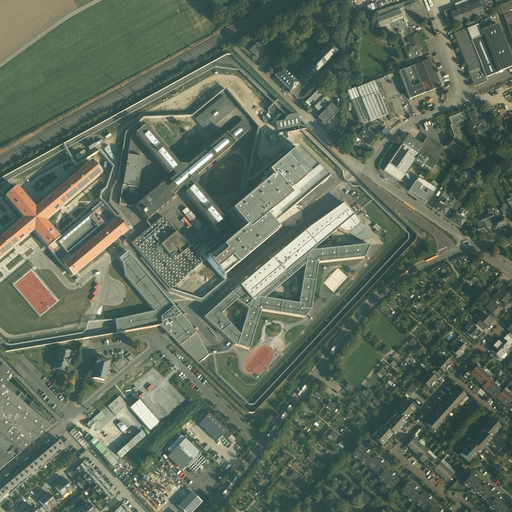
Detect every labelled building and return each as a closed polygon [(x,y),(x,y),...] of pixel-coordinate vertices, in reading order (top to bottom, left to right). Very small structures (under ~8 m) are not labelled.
[(412,0),(373,13),(375,19),(403,8),(417,2),(421,1),(421,0),(412,0)] [(468,0),(464,0),(454,4),(456,10),(471,4),(468,0)] [(429,20),(421,1),(417,2),(424,21),(429,20)] [(511,1),(499,7),(507,25),(511,23),(511,1)] [(403,8),(408,22),(410,27),(411,27),(415,25),(415,24),(419,22),(419,23),(424,21),(417,2),(403,8)] [(450,14),(455,25),(483,14),(478,2),(450,14)] [(407,22),(408,22),(403,8),(375,19),(379,29),(384,27),(389,25),(395,22),(397,27),(402,25),(404,29),(409,27),(407,22)] [(445,16),(449,27),(451,27),(453,27),(453,26),(454,25),(449,14),(445,16)] [(398,31),(399,31),(397,27),(395,22),(389,25),(392,32),(389,33),(390,35),(393,34),(397,33),(396,32),(397,32),(398,31)] [(404,30),(407,37),(415,34),(414,34),(411,27),(410,27),(408,22),(407,22),(409,27),(404,29),(403,29),(404,30)] [(481,67),(485,78),(511,67),(511,61),(497,25),(480,32),(482,36),(480,37),(470,41),(481,67)] [(475,26),(466,30),(470,41),(480,37),(475,26)] [(408,61),(411,59),(409,53),(408,53),(406,48),(410,47),(410,46),(407,37),(404,30),(399,32),(400,32),(400,33),(400,34),(399,34),(402,44),(402,46),(408,61)] [(453,35),(468,72),(481,67),(470,41),(466,30),(453,35)] [(408,53),(409,53),(419,49),(421,48),(419,43),(418,43),(417,41),(418,41),(415,34),(407,37),(410,46),(410,47),(406,48),(408,53)] [(257,43),(253,48),(252,47),(249,50),(249,51),(254,55),(256,58),(264,50),(261,47),(257,43)] [(297,77),(301,80),(303,82),(305,84),(336,52),(329,44),(313,60),(312,59),(310,61),(311,62),(297,77)] [(422,55),(419,49),(409,53),(411,59),(422,55)] [(429,59),(413,66),(424,94),(440,87),(435,74),(429,59)] [(409,100),(424,94),(413,66),(398,72),(409,100)] [(485,78),(481,67),(468,72),(474,87),(487,82),(485,78)] [(290,91),(291,91),(298,84),(297,83),(282,68),(274,76),(290,91)] [(380,79),(374,81),(388,115),(390,120),(396,118),(381,82),(380,79)] [(300,86),(303,82),(301,80),(297,83),(298,84),(291,91),(293,93),(292,94),(295,97),(299,93),(298,92),(300,86)] [(370,122),(388,115),(374,81),(356,89),(370,122)] [(355,88),(346,92),(350,101),(359,97),(355,88)] [(195,120),(205,132),(233,109),(223,96),(195,120)] [(350,101),(359,123),(368,120),(359,97),(350,101)] [(321,123),(324,126),(330,120),(338,112),(331,104),(317,118),(321,123)] [(489,131),(490,133),(495,131),(489,118),(485,120),(485,119),(478,122),(474,112),(467,114),(473,128),(476,127),(478,131),(484,129),(484,130),(488,128),(489,131)] [(284,121),(275,123),(277,132),(300,127),(297,114),(287,116),(284,120),(284,121)] [(451,125),(453,128),(457,127),(464,124),(462,119),(462,118),(460,114),(449,118),(451,125)] [(242,121),(225,135),(233,144),(250,131),(250,129),(244,122),(242,121)] [(116,194),(104,203),(127,230),(140,219),(158,204),(198,253),(178,269),(200,295),(221,278),(206,260),(210,257),(203,249),(210,243),(169,195),(208,162),(224,182),(235,173),(193,123),(182,132),(198,152),(160,184),(119,135),(107,145),(149,193),(131,208),(129,210),(116,194)] [(234,145),(233,144),(225,135),(225,134),(187,166),(178,165),(145,125),(134,134),(168,175),(171,172),(174,176),(162,187),(161,185),(134,208),(146,222),(172,199),(171,198),(183,187),(187,191),(184,194),(209,224),(211,226),(218,234),(228,225),(195,185),(196,177),(234,145)] [(452,139),(453,140),(457,142),(461,137),(458,129),(457,127),(453,128),(451,129),(454,136),(452,139)] [(356,138),(368,147),(375,136),(363,128),(356,138)] [(381,133),(386,136),(390,132),(384,128),(381,133)] [(274,132),(268,135),(273,145),(279,142),(274,132)] [(402,144),(416,153),(422,145),(408,136),(407,137),(404,141),(402,144)] [(433,165),(444,148),(427,137),(422,145),(416,153),(419,155),(433,165)] [(88,148),(91,151),(104,142),(102,138),(88,148)] [(464,147),(457,142),(453,140),(450,144),(453,146),(451,149),(459,155),(464,147)] [(129,141),(126,156),(121,187),(118,205),(125,206),(128,188),(136,189),(141,158),(136,158),(137,151),(129,141)] [(447,143),(444,148),(449,152),(451,149),(453,146),(450,144),(449,144),(447,143)] [(402,144),(388,165),(405,176),(415,161),(419,155),(416,153),(402,144)] [(265,217),(272,225),(328,179),(297,148),(284,158),(304,180),(288,193),(290,196),(265,217)] [(435,166),(438,168),(449,152),(444,148),(433,165),(435,166)] [(84,150),(75,155),(78,160),(87,155),(84,150)] [(433,165),(419,155),(415,161),(429,170),(433,165)] [(72,156),(57,165),(61,170),(75,161),(72,156)] [(304,180),(284,158),(267,173),(270,178),(231,212),(245,228),(206,260),(221,278),(277,231),(272,225),(265,217),(290,196),(288,193),(304,180)] [(23,219),(0,238),(0,258),(33,231),(48,248),(59,239),(44,222),(101,174),(91,162),(34,210),(15,188),(4,197),(23,219)] [(400,182),(405,176),(388,165),(384,171),(400,182)] [(423,201),(426,203),(431,197),(436,189),(418,177),(408,192),(412,194),(413,193),(423,201)] [(433,208),(438,212),(446,201),(446,200),(441,196),(433,208)] [(452,210),(457,202),(454,200),(451,204),(449,208),(452,210)] [(407,215),(411,210),(398,201),(394,206),(407,215)] [(449,203),(446,201),(438,212),(444,216),(449,208),(451,204),(449,203)] [(48,248),(62,266),(74,256),(70,251),(67,254),(57,243),(94,213),(104,204),(103,202),(102,203),(59,239),(48,248)] [(461,204),(457,202),(452,210),(455,212),(461,204)] [(103,224),(102,224),(106,229),(117,219),(104,204),(94,213),(103,224)] [(347,235),(360,224),(343,204),(309,228),(239,287),(251,302),(256,298),(306,256),(311,252),(338,229),(347,235)] [(490,218),(493,217),(495,216),(494,212),(493,210),(492,208),(487,210),(490,218)] [(449,219),(455,223),(463,210),(461,209),(458,214),(456,212),(456,214),(454,212),(449,219)] [(466,212),(463,210),(455,223),(460,227),(465,220),(462,218),(466,212)] [(185,216),(197,230),(201,226),(190,212),(185,216)] [(67,254),(70,251),(102,224),(103,224),(94,213),(57,243),(67,254)] [(131,243),(170,290),(201,264),(197,259),(187,247),(185,244),(162,217),(131,243)] [(490,227),(492,226),(491,223),(495,221),(493,217),(490,218),(487,219),(490,227)] [(504,217),(500,219),(497,220),(500,228),(507,225),(504,217)] [(117,219),(106,229),(74,256),(62,266),(71,277),(127,230),(117,219)] [(486,227),(483,220),(478,223),(477,231),(486,227)] [(500,228),(497,220),(495,221),(491,223),(492,226),(494,230),(500,228)] [(372,238),(360,224),(347,235),(360,241),(372,238)] [(311,252),(306,256),(304,265),(298,304),(302,305),(302,309),(310,311),(317,263),(363,259),(369,245),(311,252)] [(174,309),(131,257),(127,252),(118,260),(122,264),(124,276),(154,312),(114,320),(116,333),(159,327),(165,333),(164,334),(168,338),(169,337),(174,342),(179,347),(180,347),(198,364),(199,363),(207,356),(196,334),(195,334),(191,328),(187,324),(179,315),(174,309)] [(256,298),(264,299),(304,265),(306,256),(256,298)] [(19,261),(13,265),(17,270),(23,266),(19,261)] [(474,262),(470,266),(475,270),(479,266),(474,262)] [(447,267),(441,271),(444,277),(450,273),(447,267)] [(468,279),(474,285),(478,281),(472,276),(468,279)] [(500,291),(500,292),(504,287),(499,282),(495,287),(500,291)] [(239,287),(231,294),(238,299),(235,301),(247,310),(250,302),(251,302),(239,287)] [(497,298),(506,306),(511,299),(511,293),(504,287),(500,292),(501,293),(497,298)] [(236,347),(240,336),(220,314),(235,301),(238,299),(231,294),(203,318),(234,346),(236,347)] [(256,298),(251,302),(250,302),(247,310),(240,336),(236,347),(248,350),(260,311),(304,318),(310,311),(302,309),(302,305),(298,304),(264,299),(256,298)] [(492,314),(496,317),(502,311),(491,301),(486,307),(490,311),(491,310),(493,312),(492,313),(492,314)] [(480,321),(487,327),(492,322),(487,317),(483,314),(478,319),(480,321)] [(433,315),(429,319),(434,323),(438,319),(433,315)] [(476,325),(483,331),(486,327),(486,328),(487,327),(480,321),(479,323),(477,326),(476,325)] [(465,333),(473,340),(476,338),(477,338),(481,334),(474,327),(472,325),(471,326),(467,331),(465,333)] [(481,334),(483,331),(476,325),(474,327),(481,334)] [(507,335),(503,340),(509,346),(511,342),(511,340),(507,336),(507,335)] [(458,342),(465,349),(469,344),(459,336),(455,340),(458,343),(458,342)] [(414,338),(407,342),(410,348),(417,344),(414,338)] [(502,339),(499,342),(498,342),(497,341),(495,344),(505,353),(511,347),(509,346),(503,340),(502,339)] [(457,357),(458,358),(460,356),(464,354),(463,352),(466,349),(465,349),(458,342),(458,343),(456,344),(452,346),(451,347),(452,350),(450,351),(454,354),(455,358),(457,357)] [(505,353),(495,344),(492,347),(494,348),(493,349),(490,351),(499,359),(501,358),(505,353)] [(423,354),(427,350),(423,346),(419,350),(423,354)] [(54,373),(60,374),(61,371),(65,372),(67,366),(68,366),(70,359),(69,358),(70,353),(58,350),(54,369),(55,369),(54,373)] [(449,361),(443,356),(441,358),(438,361),(448,369),(450,367),(449,366),(452,364),(449,361)] [(122,358),(113,365),(118,370),(127,363),(122,358)] [(92,379),(104,382),(106,373),(108,374),(110,369),(107,369),(109,362),(97,359),(95,366),(93,365),(91,372),(94,372),(92,379)] [(446,372),(448,369),(438,361),(434,366),(439,370),(443,374),(443,373),(445,371),(446,372)] [(3,364),(0,367),(0,383),(2,385),(5,381),(12,373),(3,364)] [(481,370),(479,368),(477,366),(474,369),(471,372),(470,373),(469,375),(472,377),(474,378),(481,370)] [(381,378),(385,374),(381,370),(377,374),(381,378)] [(486,374),(481,370),(474,378),(476,380),(478,383),(486,374)] [(437,381),(440,377),(436,373),(434,371),(432,374),(434,376),(433,377),(437,380),(437,381)] [(428,372),(424,377),(433,386),(435,383),(437,380),(433,377),(428,372)] [(490,378),(486,374),(478,383),(481,385),(483,386),(489,380),(490,378)] [(431,388),(433,386),(424,377),(419,382),(428,390),(430,387),(431,388)] [(493,384),(489,380),(483,386),(481,388),(482,388),(483,390),(486,392),(493,384)] [(52,426),(48,423),(17,397),(20,394),(5,381),(2,385),(0,386),(0,435),(21,452),(52,426)] [(498,388),(493,384),(486,392),(488,395),(489,394),(490,396),(498,388)] [(502,392),(498,388),(490,396),(492,398),(495,400),(496,399),(496,398),(502,392)] [(458,389),(454,393),(462,401),(466,397),(458,389)] [(503,390),(502,392),(496,398),(496,399),(498,400),(498,401),(500,403),(508,394),(504,390),(503,390)] [(21,393),(20,394),(17,397),(48,423),(52,420),(21,393)] [(454,393),(450,397),(459,405),(462,401),(454,393)] [(511,397),(508,395),(508,394),(500,403),(503,405),(505,407),(511,398),(511,397)] [(136,395),(131,399),(135,404),(140,400),(136,395)] [(116,416),(128,406),(120,396),(108,406),(116,416)] [(450,397),(447,401),(454,408),(455,409),(459,405),(450,397)] [(130,408),(150,431),(160,422),(141,399),(130,408)] [(446,400),(442,404),(451,412),(454,408),(447,401),(446,400)] [(405,402),(395,413),(404,421),(414,410),(405,402)] [(442,404),(439,408),(447,416),(451,412),(442,404)] [(435,412),(436,413),(444,419),(447,416),(439,408),(435,412)] [(104,410),(86,423),(90,428),(108,415),(104,410)] [(396,415),(385,428),(392,435),(393,436),(405,423),(404,421),(395,413),(395,414),(396,415)] [(436,413),(433,417),(441,424),(444,421),(445,420),(444,419),(436,413)] [(209,414),(198,425),(216,442),(227,431),(209,414)] [(433,417),(429,421),(438,428),(441,424),(433,417)] [(48,423),(52,426),(58,422),(54,418),(52,420),(48,423)] [(481,431),(482,433),(490,439),(494,435),(494,436),(496,433),(500,428),(491,420),(481,431)] [(434,432),(438,428),(429,421),(425,425),(434,432)] [(381,447),(392,435),(385,428),(383,427),(372,439),(381,447)] [(116,454),(121,459),(148,436),(143,431),(116,454)] [(327,437),(332,441),(337,435),(333,431),(327,437)] [(298,436),(303,440),(306,436),(302,432),(298,436)] [(491,440),(490,439),(482,433),(471,445),(478,452),(480,453),(484,448),(485,449),(487,446),(491,440)] [(0,470),(21,452),(0,435),(0,470)] [(167,450),(171,454),(185,440),(181,436),(167,450)] [(114,467),(119,462),(95,437),(90,442),(114,467)] [(343,439),(337,446),(341,450),(347,443),(343,439)] [(406,446),(411,450),(418,443),(413,439),(406,446)] [(59,440),(54,444),(60,452),(65,448),(59,440)] [(185,440),(171,454),(186,469),(186,468),(199,455),(200,454),(185,440)] [(411,450),(415,454),(422,447),(418,443),(411,450)] [(474,456),(478,452),(471,445),(470,443),(460,455),(468,463),(472,458),(473,459),(475,456),(474,456)] [(54,444),(49,448),(56,456),(60,452),(54,444)] [(365,467),(367,466),(373,458),(368,453),(366,450),(365,451),(359,446),(351,455),(365,467)] [(415,454),(420,458),(425,452),(427,451),(422,447),(415,454)] [(51,460),(56,456),(49,448),(44,452),(51,460)] [(44,452),(40,456),(46,464),(51,460),(44,452)] [(418,460),(423,464),(430,456),(426,453),(425,452),(420,458),(418,460)] [(182,472),(186,469),(171,454),(167,458),(182,472)] [(206,461),(199,455),(186,468),(193,474),(196,474),(200,471),(199,470),(202,468),(206,464),(206,461)] [(285,463),(289,459),(284,455),(281,459),(285,463)] [(41,468),(46,464),(40,456),(35,460),(41,468)] [(434,460),(430,456),(423,464),(427,468),(434,460)] [(367,466),(378,476),(385,469),(387,468),(382,463),(380,461),(379,461),(374,457),(373,458),(367,466)] [(35,460),(30,464),(37,472),(41,468),(35,460)] [(438,464),(434,460),(427,468),(432,472),(433,471),(439,464),(438,464)] [(84,462),(79,467),(82,470),(84,472),(89,468),(84,462)] [(440,463),(438,464),(439,464),(433,471),(437,475),(444,467),(440,463)] [(30,464),(25,468),(32,476),(37,472),(30,464)] [(449,471),(444,467),(437,475),(442,479),(449,471)] [(25,468),(21,472),(27,480),(32,476),(25,468)] [(84,472),(86,475),(89,478),(95,473),(89,468),(84,472)] [(391,474),(385,469),(378,476),(377,478),(391,490),(399,481),(393,476),(394,476),(391,474)] [(453,475),(449,471),(442,479),(446,483),(453,475)] [(21,472),(16,476),(22,484),(27,480),(21,472)] [(95,473),(89,478),(92,481),(94,483),(100,479),(95,473)] [(476,494),(477,493),(483,485),(471,474),(466,481),(463,483),(476,494)] [(16,476),(11,480),(17,488),(22,484),(16,476)] [(94,483),(97,486),(100,489),(105,484),(100,479),(94,483)] [(11,480),(6,485),(13,492),(17,488),(11,480)] [(59,484),(67,493),(72,489),(64,480),(59,484)] [(413,504),(415,502),(421,495),(416,490),(416,489),(414,487),(413,488),(408,483),(400,492),(413,504)] [(67,493),(59,484),(54,488),(62,497),(67,493)] [(105,484),(100,489),(103,493),(105,495),(110,490),(105,484)] [(485,484),(483,485),(477,493),(490,504),(497,497),(498,496),(485,484)] [(6,485),(1,489),(8,496),(13,492),(6,485)] [(105,495),(107,497),(110,501),(115,496),(110,490),(105,495)] [(177,507),(182,511),(192,511),(202,503),(191,492),(177,507)] [(43,497),(51,507),(55,502),(48,493),(43,497)] [(415,502),(425,511),(427,511),(433,506),(435,504),(430,500),(430,499),(428,497),(427,498),(422,493),(421,495),(415,502)] [(51,507),(43,497),(38,501),(46,511),(51,507)] [(504,511),(508,508),(497,497),(490,504),(488,506),(495,511),(504,511)]
